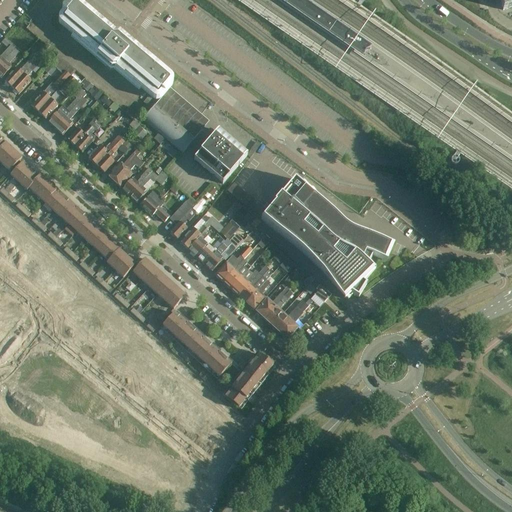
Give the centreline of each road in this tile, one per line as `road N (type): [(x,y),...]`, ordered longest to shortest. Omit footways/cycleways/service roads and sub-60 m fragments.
road 1 (residential): [(117,0),(350,175),(387,186),(444,232),(447,251)]
road 2 (residential): [(294,371),(0,108)]
road 3 (residential): [(249,429),(0,218)]
road 4 (residential): [(197,511),(0,412)]
road 5 (residential): [(294,371),(447,251)]
road 6 (secondary): [(399,392),(457,463),(511,510)]
road 7 (secondary): [(511,490),(471,455),(413,381)]
road 8 (secondary): [(511,270),(440,307),(399,342)]
road 9 (secondary): [(402,0),(431,26),(511,71)]
